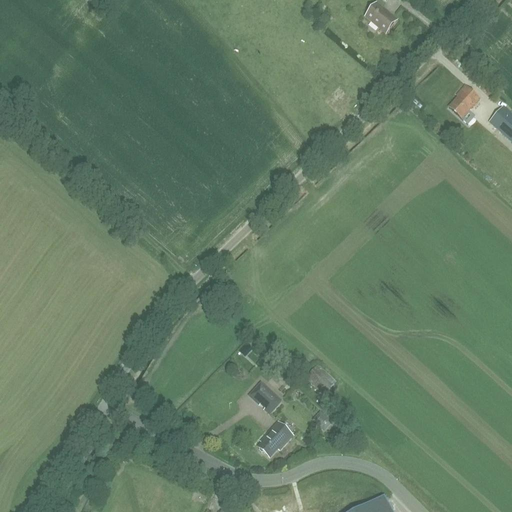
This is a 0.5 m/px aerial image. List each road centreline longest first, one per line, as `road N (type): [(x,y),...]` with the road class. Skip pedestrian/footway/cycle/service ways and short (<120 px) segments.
road 1 (unclassified): [(100,404),(187,286),(480,0)]
road 2 (unclassified): [(421,511),(384,477),(348,462),(265,480),(237,477),(100,404)]
road 3 (unclassified): [(31,511),(100,404)]
